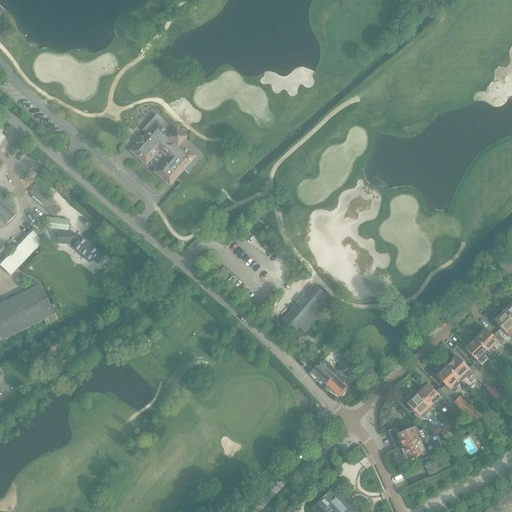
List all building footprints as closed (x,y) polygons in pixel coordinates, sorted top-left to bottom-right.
[(144,110),(136,120),(144,128),(153,118),(144,110)] [(177,129),(171,136),(157,123),(143,139),(142,138),(137,143),(138,145),(132,152),(144,162),(158,146),(172,158),(157,174),(169,185),(195,156),(180,144),(186,137),(177,129)] [(41,190),(43,189),(37,184),(28,192),(56,216),(63,209),(41,190)] [(12,212),(16,207),(0,191),(0,213),(0,225),(3,228),(9,222),(10,223),(16,216),(12,212)] [(69,231),(70,220),(47,217),(45,229),(69,231)] [(44,242),(46,239),(35,228),(0,264),(0,265),(11,276),(17,270),(44,242)] [(76,234),(69,234),(69,232),(52,233),(47,233),(47,244),(52,244),(52,245),(54,245),(69,245),(69,241),(70,241),(74,245),(72,248),(90,263),(95,258),(100,263),(105,257),(100,252),(100,251),(82,236),(80,238),(75,234),(76,234)] [(0,342),(55,315),(48,299),(40,284),(0,304),(0,342)] [(321,303),(326,297),(314,285),(281,322),(294,333),(299,327),(305,333),(327,308),(321,303)] [(511,320),(504,311),(502,313),(501,313),(498,315),(498,317),(494,321),(501,328),(496,333),(505,343),(509,346),(511,343),(507,339),(509,337),(510,338),(511,336),(511,320)] [(496,333),(492,337),(485,329),(475,339),(488,352),(493,347),(495,349),(497,349),(501,346),(502,347),(505,343),(496,333)] [(484,356),(488,352),(475,339),(465,349),(481,365),(487,359),(484,356)] [(350,360),(344,355),(337,362),(344,368),(350,360)] [(491,385),(472,365),(468,368),(456,356),(446,366),(459,380),(465,374),(472,382),(476,378),(486,389),(496,399),(500,395),(491,385)] [(351,374),(356,368),(349,362),(344,369),(351,374)] [(336,374),(328,366),(326,369),(320,364),(313,372),(327,384),(333,377),(334,377),(336,374)] [(449,390),(459,380),(446,366),(436,376),(449,390)] [(340,396),(347,388),(341,383),(344,380),(336,374),(334,377),(333,377),(327,384),(340,396)] [(454,403),(440,389),(436,394),(427,385),(419,393),(432,406),(440,398),(449,408),(454,403)] [(422,419),(426,415),(434,408),(432,406),(419,393),(416,395),(414,393),(412,392),(406,398),(406,400),(408,403),(407,404),(420,418),(420,417),(422,419)] [(470,405),(468,406),(460,398),(454,403),(475,423),(480,418),(482,417),(470,405)] [(461,419),(464,415),(462,413),(449,425),(453,428),(459,422),(460,423),(462,420),(461,419)] [(434,434),(426,426),(421,429),(427,437),(433,435),(434,434)] [(445,436),(452,429),(448,426),(441,433),(445,436)] [(403,447),(420,440),(414,427),(397,434),(403,447)] [(434,432),(437,435),(443,430),(439,427),(434,432)] [(427,437),(420,440),(403,447),(408,460),(421,455),(422,455),(422,456),(424,455),(425,454),(424,453),(425,453),(428,455),(435,452),(436,449),(433,442),(437,440),(434,434),(433,435),(427,437)] [(451,469),(448,463),(439,468),(436,462),(426,467),(430,478),(451,469)] [(511,511),(511,491),(492,507),(485,511),(511,511)] [(311,511),(350,511),(352,511),(337,496),(335,498),(330,493),(311,511)]
